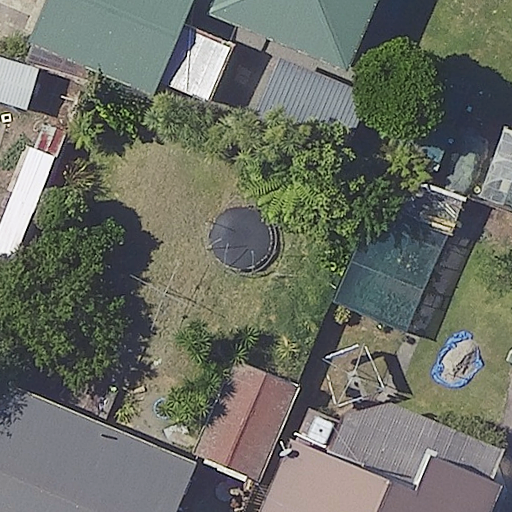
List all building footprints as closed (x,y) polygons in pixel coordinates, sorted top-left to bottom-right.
[(175,0),(35,0),(24,33),(149,77),(175,0)] [(362,0),(203,0),(202,3),(339,58),(362,0)] [(468,75),(423,60),(392,151),(437,166),(468,75)] [(463,196),(378,162),(324,296),(408,330),(463,196)] [(161,511),(204,407),(0,325),(0,511),(161,511)] [(478,511),(504,442),(303,371),(281,433),(252,511),(478,511)]
